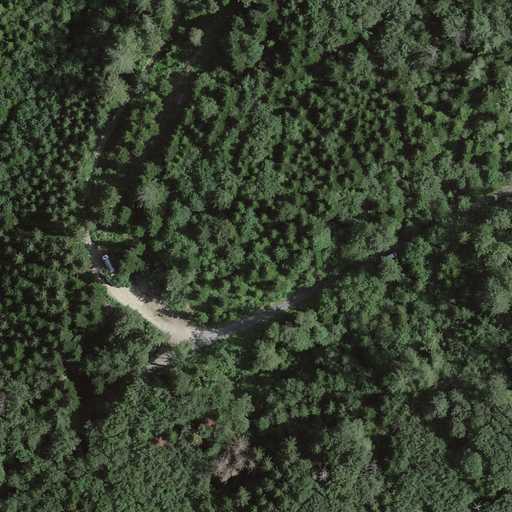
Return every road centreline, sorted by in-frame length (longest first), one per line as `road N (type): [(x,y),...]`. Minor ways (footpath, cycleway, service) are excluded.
road 1 (unclassified): [(511,196),(147,363),(56,422),(0,481)]
road 2 (track): [(185,0),(99,151),(88,214),(102,272),(126,298),(197,343)]
